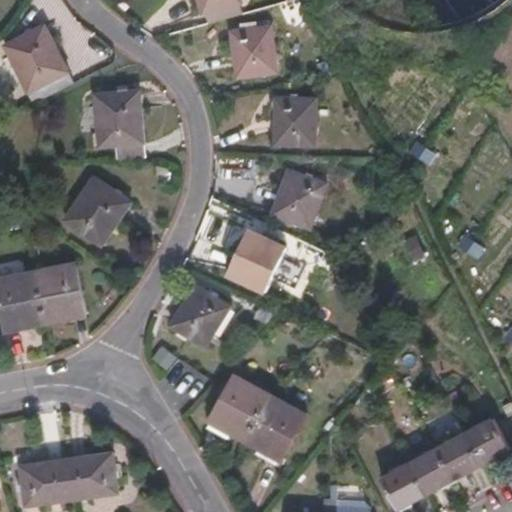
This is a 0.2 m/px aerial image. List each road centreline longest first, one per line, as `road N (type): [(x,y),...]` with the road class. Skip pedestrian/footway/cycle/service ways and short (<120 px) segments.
road 1 (residential): [(90,0),(187,91),(202,165),(110,395)]
road 2 (residential): [(110,395),(188,462),(215,511)]
road 3 (motorway): [(446,0),(511,101)]
